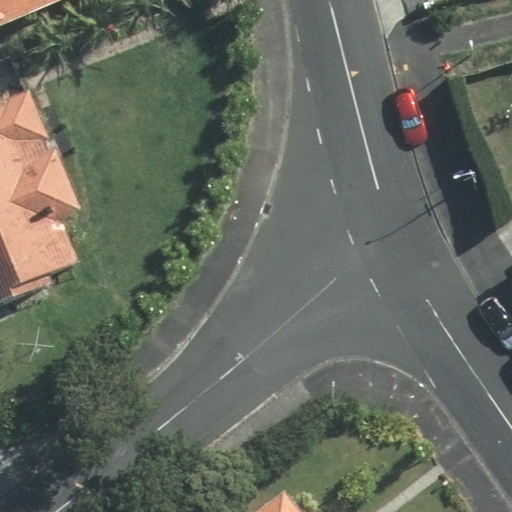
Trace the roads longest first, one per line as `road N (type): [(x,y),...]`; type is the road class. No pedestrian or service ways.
road 1 (residential): [(64,511),(398,236)]
road 2 (residential): [(332,0),(398,236)]
road 3 (residential): [(398,236),(511,424)]
